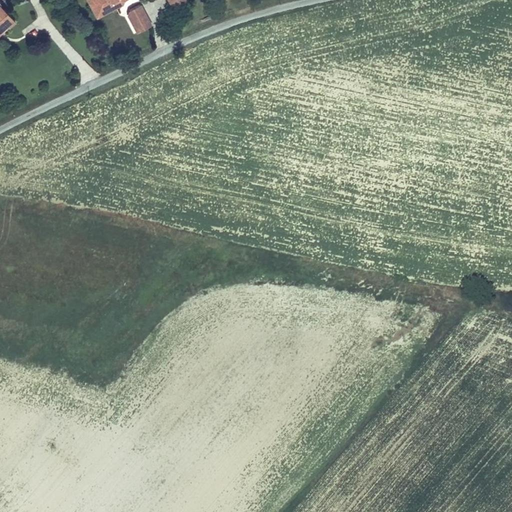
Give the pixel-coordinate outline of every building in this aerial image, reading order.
[(118,3),(125,3),(131,0),(91,0),(87,2),(98,24),(115,14),(113,8),(118,3)] [(172,0),(171,1),(175,8),(189,2),(188,0),(172,0)] [(189,2),(175,8),(179,15),(193,9),(189,2)] [(123,10),(125,3),(118,3),(113,8),(115,14),(123,10)] [(134,28),(149,20),(141,7),(130,13),(128,18),(134,28)] [(0,28),(3,25),(5,28),(11,23),(2,13),(0,14),(0,13),(0,28)] [(153,28),(149,20),(134,28),(138,36),(153,28)]
